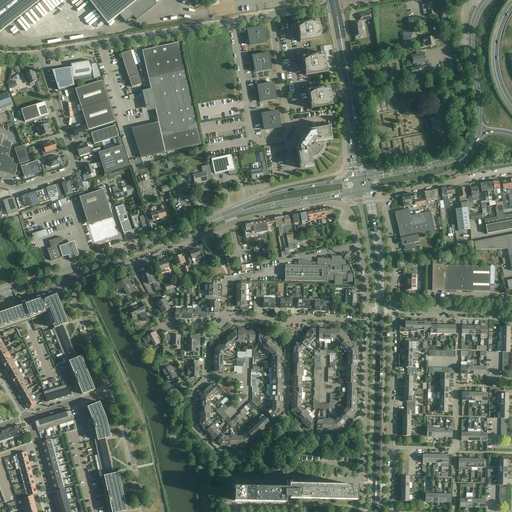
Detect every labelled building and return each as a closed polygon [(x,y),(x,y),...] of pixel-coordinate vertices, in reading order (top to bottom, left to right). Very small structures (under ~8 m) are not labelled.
[(0,0),(0,32),(3,30),(40,0),(88,0),(107,23),(107,24),(119,15),(126,23),(133,17),(136,21),(157,5),(153,1),(155,0),(0,0)] [(426,3),(428,15),(436,14),(434,2),(426,3)] [(408,18),(409,26),(421,25),(420,16),(408,18)] [(320,25),(319,20),(297,24),(298,29),(299,28),(299,31),(299,35),(300,35),(300,37),(299,37),(300,42),(322,39),(321,34),(320,31),(321,31),(320,28),(319,25),(320,25)] [(352,24),(354,36),(363,35),(361,23),(352,24)] [(250,45),(250,46),(267,43),(267,42),(266,42),(264,27),(247,30),(248,30),(250,45)] [(423,44),(423,47),(435,45),(433,37),(423,39),(424,44),(423,44)] [(155,106),(165,153),(201,144),(178,43),(142,51),(152,92),(147,93),(150,107),(155,106)] [(121,54),(129,78),(138,75),(131,51),(121,54)] [(417,67),(422,66),(422,65),(426,64),(425,62),(426,61),(425,53),(421,54),(420,51),(415,51),(416,55),(411,56),(412,64),(416,63),(417,67)] [(253,56),(255,72),(256,72),(271,69),(271,70),(268,53),(268,54),(253,56)] [(305,71),(306,76),(328,72),(327,67),(326,67),(325,58),(326,58),(325,53),(302,57),(303,62),(304,62),(306,71),(305,71)] [(71,67),(52,70),(58,91),(74,86),(101,77),(97,64),(91,64),(91,61),(71,64),(71,67)] [(423,66),(422,66),(417,67),(410,69),(411,74),(424,72),(423,66)] [(24,77),(27,76),(29,84),(30,87),(36,85),(35,82),(36,82),(37,81),(35,73),(34,74),(34,72),(34,70),(30,71),(29,68),(21,68),(24,77)] [(138,75),(129,78),(132,87),(142,84),(138,75)] [(75,89),(81,108),(108,100),(102,81),(75,89)] [(273,83),(258,86),(258,85),(260,102),(261,102),(276,99),(276,100),(273,83)] [(310,104),(311,109),(333,105),(333,100),(332,100),(330,91),(331,91),(330,86),(308,90),(309,95),(310,95),(311,104),(310,104)] [(0,95),(0,110),(13,105),(8,92),(0,95)] [(86,124),(87,127),(88,130),(115,122),(108,100),(81,108),(86,124)] [(21,110),(25,122),(49,114),(45,102),(21,110)] [(264,130),(281,127),(280,127),(278,112),(278,111),(262,114),(262,115),(265,130),(264,130)] [(42,126),(36,127),(38,131),(39,131),(40,136),(45,134),(47,134),(51,132),(49,124),(44,125),(42,126)] [(83,124),(76,126),(72,127),(73,130),(72,131),(73,133),(74,133),(75,136),(86,132),(84,128),(87,127),(86,124),(83,125),(83,124)] [(86,135),(87,137),(88,137),(88,138),(92,137),(94,144),(119,136),(115,125),(91,133),(86,135)] [(300,166),(300,168),(305,168),(305,167),(313,166),(312,159),(312,158),(314,157),(316,157),(317,156),(319,155),(320,153),(322,152),(323,150),(323,148),(324,146),(324,144),(324,143),(324,141),(325,140),(332,139),(331,131),(330,126),(328,126),(309,130),(306,135),(305,135),(300,142),(297,147),(300,166)] [(0,156),(9,158),(12,143),(2,141),(0,141),(0,142),(0,156)] [(43,156),(52,154),(51,151),(57,149),(54,142),(48,143),(48,142),(43,144),(44,148),(42,149),(44,156),(43,156)] [(90,153),(86,143),(77,146),(78,149),(77,149),(79,156),(90,153)] [(25,145),(14,148),(20,165),(30,161),(25,145)] [(98,153),(105,174),(129,166),(122,145),(98,153)] [(211,159),(212,161),(208,162),(209,165),(211,174),(215,174),(228,171),(228,172),(229,172),(230,173),(230,174),(229,174),(229,175),(235,173),(236,173),(237,173),(237,172),(237,171),(237,170),(236,163),(233,164),(231,155),(211,159)] [(240,157),(240,163),(254,161),(253,159),(256,158),(256,155),(240,157)] [(0,156),(0,171),(15,175),(17,165),(12,164),(14,159),(9,158),(0,156)] [(53,158),(49,160),(51,167),(61,163),(61,162),(62,162),(61,159),(60,160),(59,156),(55,157),(55,158),(53,158)] [(38,161),(21,166),(24,177),(41,172),(38,161)] [(87,173),(84,174),(86,180),(92,178),(91,175),(95,173),(92,164),(85,166),(87,173)] [(246,172),(247,176),(251,175),(252,179),(259,177),(259,178),(263,177),(262,169),(258,170),(257,164),(252,165),(253,170),(248,170),(246,172)] [(212,180),(211,174),(209,165),(201,167),(203,173),(193,175),(194,178),(193,178),(194,179),(195,183),(202,181),(202,182),(207,181),(206,175),(210,174),(212,180)] [(180,176),(172,179),(175,190),(184,187),(180,176)] [(77,192),(84,190),(83,188),(86,187),(85,182),(82,183),(80,178),(73,180),(75,184),(71,185),(74,193),(77,192)] [(506,194),(510,194),(507,180),(502,181),(503,189),(506,189),(506,192),(506,194)] [(69,182),(62,184),(66,196),(73,193),(69,184),(71,183),(69,184),(69,182)] [(118,189),(113,191),(115,199),(121,197),(127,195),(127,196),(135,194),(135,195),(138,194),(135,182),(131,184),(132,185),(126,187),(125,184),(124,184),(122,185),(121,185),(122,188),(118,189)] [(485,198),(488,198),(486,183),(480,184),(482,192),(484,192),(485,198)] [(55,186),(47,189),(50,198),(58,196),(55,186)] [(454,186),(446,188),(447,195),(455,194),(454,186)] [(474,207),(473,202),(472,197),(475,196),(476,199),(479,198),(478,196),(479,196),(477,187),(470,189),(471,195),(468,195),(469,199),(470,204),(467,204),(468,208),(474,207)] [(450,208),(449,202),(448,200),(449,200),(449,199),(448,199),(447,197),(447,195),(446,188),(441,189),(442,193),(443,197),(445,209),(450,208)] [(458,193),(460,202),(467,201),(467,204),(470,204),(469,199),(466,199),(465,193),(464,188),(458,189),(459,193),(458,193)] [(47,189),(41,191),(45,202),(51,200),(50,198),(47,189)] [(79,197),(94,243),(118,235),(103,189),(79,197)] [(402,196),(402,198),(404,207),(406,207),(426,201),(439,199),(437,189),(424,192),(426,200),(415,202),(413,194),(402,196)] [(41,191),(35,193),(39,204),(45,202),(41,191)] [(35,193),(29,195),(33,205),(33,206),(39,204),(35,193)] [(29,195),(23,197),(26,207),(33,205),(29,195)] [(19,212),(14,197),(3,201),(8,215),(19,212)] [(26,207),(23,197),(16,199),(20,209),(26,207)] [(467,204),(467,201),(460,202),(460,203),(461,203),(462,208),(455,209),(458,231),(470,230),(468,208),(467,204)] [(126,215),(127,215),(123,205),(115,207),(124,233),(132,230),(128,218),(127,218),(124,219),(123,216),(126,215)] [(161,210),(157,212),(160,218),(166,216),(163,205),(159,206),(161,210)] [(153,209),(149,210),(151,216),(153,221),(160,218),(157,212),(155,206),(152,207),(153,209)] [(408,210),(406,210),(403,211),(404,215),(402,216),(401,215),(396,216),(400,234),(403,234),(403,236),(402,236),(405,250),(415,248),(414,243),(418,242),(416,235),(434,231),(430,212),(410,216),(408,210)] [(511,213),(504,215),(504,211),(496,213),(497,217),(484,219),(487,234),(511,229),(511,213)] [(290,221),(289,216),(283,217),(286,231),(288,245),(289,248),(289,253),(290,253),(295,252),(294,244),(295,244),(293,237),(292,233),(289,233),(288,230),(288,229),(289,228),(289,227),(291,227),(291,224),(290,221)] [(267,226),(266,220),(245,224),(246,229),(245,229),(246,238),(251,237),(256,236),(256,235),(260,234),(260,233),(268,232),(267,226)] [(511,234),(474,242),(475,250),(509,249),(511,264),(511,234)] [(63,257),(59,245),(59,244),(63,242),(62,237),(49,241),(51,248),(47,249),(51,261),(63,257)] [(79,256),(75,241),(59,246),(63,257),(69,255),(70,259),(79,256)] [(189,262),(193,261),(194,264),(206,260),(202,250),(198,251),(198,249),(197,249),(195,250),(190,252),(186,253),(189,262)] [(174,257),(175,262),(177,265),(185,262),(184,257),(182,258),(181,255),(174,257)] [(307,260),(298,260),(298,262),(294,262),(294,265),(285,265),(285,281),(327,281),(327,280),(333,280),(333,284),(334,285),(341,285),(342,284),(342,279),(346,280),(346,281),(347,282),(352,282),(352,281),(353,274),(352,273),(347,273),(347,271),(348,271),(349,271),(349,265),(344,265),(344,264),(345,264),(344,263),(346,261),(344,260),(342,262),(342,261),(342,256),(341,256),(331,256),(331,259),(317,258),(317,262),(317,265),(310,265),(310,262),(307,262),(307,260)] [(131,262),(133,267),(143,264),(141,259),(131,262)] [(158,263),(160,268),(161,273),(166,272),(165,269),(169,267),(166,260),(158,263)] [(444,291),(445,265),(445,260),(433,260),(432,291),(444,291)] [(252,264),(237,266),(237,267),(238,268),(238,272),(242,272),(246,271),(246,268),(252,267),(261,266),(261,262),(252,263),(252,264)] [(468,291),(470,293),(471,291),(490,292),(490,266),(445,265),(444,291),(468,291)] [(145,270),(141,272),(144,278),(147,277),(149,284),(153,283),(154,287),(157,286),(157,287),(155,288),(156,291),(161,289),(160,286),(158,280),(155,281),(152,271),(150,266),(148,266),(146,267),(144,268),(145,270)] [(124,284),(129,282),(125,275),(120,278),(122,281),(124,284)] [(405,275),(405,282),(406,282),(406,284),(406,290),(408,290),(410,290),(416,290),(417,275),(405,275)] [(123,288),(127,295),(128,295),(135,291),(134,291),(133,292),(129,284),(130,283),(129,282),(124,284),(122,281),(120,282),(121,283),(119,284),(119,283),(113,286),(116,292),(123,288)] [(236,284),(236,289),(246,290),(246,284),(248,284),(249,281),(243,281),(242,284),(236,284)] [(208,285),(208,290),(217,290),(218,284),(211,284),(211,282),(208,282),(206,282),(205,284),(208,285)] [(165,285),(168,295),(175,292),(172,283),(165,285)] [(205,299),(207,299),(211,299),(211,296),(217,296),(217,290),(208,290),(208,296),(205,296),(205,299)] [(355,290),(350,290),(347,290),(347,295),(348,295),(348,303),(352,303),(352,305),(353,306),(354,306),(355,306),(356,306),(357,305),(357,303),(357,294),(355,294),(355,290)] [(0,330),(16,325),(24,322),(30,320),(31,320),(32,320),(43,316),(47,314),(49,314),(49,315),(52,321),(52,322),(53,325),(55,328),(63,325),(68,323),(62,309),(57,295),(57,294),(46,299),(45,297),(41,299),(40,299),(33,301),(26,304),(19,306),(13,308),(12,309),(5,311),(0,312),(0,330)] [(292,303),(295,303),(295,294),(292,294),(292,299),(286,299),(286,309),(292,309),(292,303)] [(297,309),(303,309),(303,299),(298,299),(298,294),(295,294),(295,303),(297,303),(297,309)] [(314,311),(320,311),(320,299),(315,299),(315,295),(312,295),(312,297),(312,303),(312,305),(314,305),(314,311)] [(156,303),(159,308),(168,303),(165,298),(167,297),(166,296),(164,296),(161,298),(162,300),(156,303)] [(263,308),(269,308),(269,296),(261,296),(260,302),(263,302),(263,308)] [(275,302),(278,302),(278,296),(275,296),(275,299),(269,298),(269,308),(275,308),(275,302)] [(280,308),(286,309),(286,299),(281,299),(281,296),(278,296),(278,302),(280,302),(280,308)] [(309,303),(312,303),(312,297),(309,297),(309,299),(303,299),(303,309),(309,309),(309,303)] [(209,302),(209,307),(219,307),(219,302),(213,301),(213,299),(211,299),(207,299),(207,301),(209,302)] [(320,299),(320,311),(326,311),(326,305),(329,305),(329,299),(326,299),(320,299)] [(246,301),(236,301),(236,307),(242,307),(242,310),(248,310),(248,307),(245,307),(246,301)] [(173,315),(173,313),(173,308),(171,309),(168,303),(159,308),(164,317),(168,315),(167,314),(169,313),(170,314),(170,315),(173,315)] [(143,304),(138,306),(127,312),(127,313),(129,312),(132,316),(131,316),(132,317),(139,314),(143,321),(149,318),(145,310),(146,310),(143,304)] [(175,319),(181,319),(181,309),(175,309),(176,306),(173,308),(173,313),(175,313),(175,319)] [(219,307),(209,307),(209,313),(207,313),(207,316),(213,316),(213,313),(219,313),(219,307)] [(411,322),(405,321),(405,325),(400,325),(399,332),(400,332),(408,332),(409,330),(411,330),(411,322)] [(55,328),(53,329),(55,336),(65,332),(63,325),(55,328)] [(306,331),(307,332),(314,339),(315,338),(315,335),(318,336),(318,329),(311,328),(308,331),(307,330),(306,331)] [(340,329),(336,329),(336,339),(337,340),(345,332),(344,331),(343,332),(340,329)] [(152,340),(154,344),(155,346),(160,343),(156,335),(157,335),(156,331),(150,334),(144,338),(147,343),(152,340)] [(229,334),(230,335),(237,342),(238,341),(238,331),(234,331),(231,334),(230,333),(229,334)] [(259,341),(260,342),(268,334),(267,333),(266,334),(263,331),(259,331),(259,341)] [(65,332),(55,336),(58,342),(68,338),(65,332)] [(307,332),(304,335),(303,334),(302,335),(304,337),(311,344),(311,343),(310,342),(314,339),(307,332)] [(346,333),(345,332),(337,340),(341,344),(340,344),(340,345),(348,337),(345,334),(346,333)] [(262,347),(263,347),(271,339),(270,339),(267,336),(269,335),(268,334),(260,342),(263,346),(262,347)] [(168,335),(168,340),(168,341),(171,341),(171,345),(174,345),(174,349),(180,349),(180,335),(171,335),(168,335)] [(188,351),(195,351),(196,344),(197,344),(197,346),(199,346),(199,335),(190,335),(190,340),(185,340),(188,340),(188,351)] [(225,338),(227,340),(227,339),(233,346),(234,346),(233,345),(237,342),(230,335),(227,338),(226,337),(225,338)] [(304,337),(301,340),(300,339),(299,340),(306,348),(311,344),(304,337)] [(349,338),(348,337),(340,345),(344,349),(351,342),(348,339),(349,338)] [(68,338),(58,342),(61,349),(71,345),(68,338)] [(221,342),(222,343),(229,350),(233,346),(227,339),(227,340),(224,343),(223,341),(221,342)] [(263,347),(267,351),(274,344),(271,341),(272,340),(271,339),(270,339),(271,339),(263,347)] [(299,340),(296,343),(295,342),(294,343),(296,345),(302,352),(303,352),(302,350),(305,347),(306,348),(299,340)] [(353,340),(351,342),(344,349),(345,348),(349,352),(348,353),(355,346),(356,345),(353,342),(354,341),(353,340)] [(268,351),(271,355),(278,348),(275,344),(276,343),(275,342),(274,344),(267,351),(268,351)] [(216,345),(217,347),(218,346),(224,353),(228,350),(229,351),(229,350),(222,343),(219,346),(217,345),(216,345)] [(71,345),(61,349),(63,356),(74,352),(71,345)] [(296,345),(293,348),(293,352),(291,352),(291,353),(293,353),(302,353),(302,352),(296,345)] [(213,355),(213,354),(224,355),(224,353),(218,346),(217,347),(215,349),(215,353),(213,353),(213,355)] [(355,346),(348,353),(348,354),(359,354),(359,353),(358,353),(358,349),(355,346)] [(5,347),(0,349),(0,356),(8,352),(5,347)] [(271,355),(271,356),(283,356),(283,355),(281,355),(281,351),(278,348),(271,355)] [(12,353),(11,351),(8,352),(0,356),(0,357),(3,362),(11,357),(10,355),(12,353),(12,352),(12,353)] [(74,352),(63,356),(66,362),(76,358),(74,352)] [(15,358),(14,356),(11,357),(3,362),(6,367),(14,362),(13,360),(15,358),(15,357),(15,358)] [(76,358),(66,362),(71,374),(74,373),(83,395),(95,390),(95,389),(93,390),(92,386),(93,386),(90,378),(89,379),(88,376),(89,375),(87,371),(86,371),(85,368),(86,368),(81,356),(76,358)] [(14,362),(6,367),(8,371),(8,372),(9,373),(17,368),(19,366),(18,364),(17,361),(14,362)] [(168,361),(160,366),(162,370),(165,375),(166,378),(168,381),(170,380),(171,382),(169,383),(169,384),(175,380),(174,378),(177,377),(173,370),(177,369),(173,363),(170,364),(168,361)] [(188,370),(188,371),(188,376),(190,376),(190,377),(195,377),(195,378),(197,378),(197,377),(198,377),(198,373),(198,368),(199,368),(199,365),(198,365),(198,361),(188,361),(190,361),(190,365),(191,365),(190,370),(188,370)] [(412,361),(404,361),(404,367),(406,367),(406,368),(407,368),(407,372),(416,372),(416,367),(415,367),(416,364),(412,364),(412,361)] [(17,368),(9,373),(10,374),(12,378),(20,373),(22,371),(21,368),(20,368),(19,366),(17,368)] [(416,372),(407,372),(407,376),(404,376),(404,383),(413,383),(416,383),(416,372)] [(23,378),(20,373),(12,378),(15,383),(23,378)] [(25,381),(23,378),(15,383),(18,388),(27,383),(29,382),(32,380),(31,378),(28,380),(27,379),(25,381)] [(28,386),(27,383),(18,388),(20,393),(27,389),(26,387),(28,386)] [(345,394),(347,394),(354,394),(354,385),(355,383),(348,383),(348,385),(348,388),(345,388),(345,394)] [(62,386),(66,396),(72,395),(69,384),(62,386)] [(206,386),(206,387),(213,395),(215,393),(217,395),(218,394),(219,395),(222,392),(216,386),(215,388),(211,384),(208,388),(206,386)] [(56,388),(59,398),(66,396),(62,386),(56,388)] [(201,391),(203,393),(210,400),(209,399),(213,395),(206,387),(205,387),(206,388),(203,391),(202,390),(201,391)] [(50,390),(53,400),(59,398),(56,388),(50,390)] [(30,394),(27,389),(20,393),(23,398),(30,394)] [(47,402),(53,400),(50,390),(44,392),(47,402)] [(496,390),(496,393),(500,393),(500,400),(508,400),(509,393),(504,393),(504,390),(496,390)] [(33,395),(32,393),(30,394),(23,398),(26,404),(33,400),(31,396),(33,395)] [(199,401),(200,402),(200,401),(210,401),(210,400),(203,393),(200,396),(200,400),(199,400),(199,401)] [(412,395),(404,395),(404,402),(406,402),(407,402),(407,406),(415,406),(415,395),(412,395)] [(38,401),(36,398),(35,399),(35,398),(35,399),(33,400),(26,404),(30,409),(36,405),(35,402),(38,401)] [(248,404),(252,407),(250,409),(251,411),(253,409),(255,411),(257,408),(250,401),(248,404)] [(100,402),(87,407),(92,418),(95,428),(92,429),(95,441),(105,439),(111,437),(108,425),(107,426),(106,422),(107,422),(106,417),(104,417),(103,414),(104,413),(101,406),(100,406),(99,403),(100,403),(100,402)] [(301,404),(290,404),(290,405),(291,405),(291,410),(294,412),(301,405),(301,404)] [(301,406),(301,405),(294,412),(293,413),(296,417),(295,418),(296,419),(298,417),(305,410),(304,411),(300,407),(301,406)] [(358,406),(356,405),(356,406),(347,406),(346,407),(353,414),(354,414),(356,411),(356,407),(358,407),(358,406)] [(415,406),(407,406),(407,411),(403,410),(402,417),(411,417),(411,414),(415,414),(415,406)] [(271,408),(278,416),(278,415),(281,413),(281,409),(283,409),(283,407),(281,407),(271,407),(271,408)] [(353,414),(346,407),(347,408),(343,411),(343,410),(342,411),(350,418),(353,415),(354,417),(355,416),(354,414),(353,414)] [(278,416),(271,408),(267,412),(272,417),(269,420),(272,423),(275,420),(274,419),(277,416),(278,417),(279,416),(278,415),(278,416)] [(70,410),(63,412),(66,423),(67,426),(74,424),(70,410)] [(309,414),(305,410),(298,417),(301,420),(300,421),(301,422),(309,414)] [(350,418),(342,411),(338,414),(345,422),(345,421),(348,419),(349,420),(350,419),(350,418)] [(56,415),(59,425),(66,423),(63,412),(56,415)] [(222,414),(220,416),(223,419),(225,421),(228,424),(229,424),(230,423),(232,421),(232,420),(224,412),(222,414)] [(309,414),(301,422),(304,425),(303,426),(304,427),(312,419),(308,415),(309,414)] [(338,415),(338,414),(334,418),(335,419),(342,427),(342,426),(345,423),(346,425),(347,424),(345,421),(345,422),(338,414),(338,415)] [(49,417),(52,427),(59,425),(56,415),(49,417)] [(42,419),(45,429),(52,427),(49,417),(42,419)] [(260,420),(267,428),(271,425),(272,426),(273,425),(265,417),(261,421),(260,420)] [(200,424),(202,426),(203,427),(209,421),(210,420),(210,419),(198,418),(198,420),(200,420),(200,424)] [(38,432),(45,429),(42,419),(35,421),(38,432)] [(313,420),(312,419),(304,427),(305,428),(306,427),(309,430),(313,430),(313,420)] [(342,427),(335,419),(334,420),(334,430),(338,430),(339,430),(340,431),(341,429),(340,428),(341,427),(342,429),(343,428),(342,426),(342,427)] [(260,420),(255,424),(262,431),(265,428),(267,429),(268,428),(267,428),(260,420)] [(205,433),(207,431),(206,431),(212,425),(209,421),(203,427),(202,426),(202,427),(205,431),(204,432),(205,433)] [(209,435),(209,436),(217,428),(213,424),(212,425),(206,431),(207,431),(210,434),(209,435)] [(255,424),(251,428),(258,435),(261,432),(262,433),(264,432),(262,431),(255,424)] [(19,425),(12,427),(16,438),(22,435),(19,426),(19,425)] [(12,427),(5,430),(9,440),(16,438),(12,427)] [(217,428),(209,436),(210,436),(213,439),(212,440),(213,441),(221,433),(217,429),(217,428)] [(251,428),(247,431),(254,439),(254,438),(257,436),(258,437),(259,436),(258,435),(251,428)] [(5,430),(0,431),(0,435),(3,442),(9,440),(5,430)] [(243,435),(243,436),(251,444),(251,443),(254,440),(255,441),(256,440),(254,438),(254,439),(247,431),(247,432),(248,433),(244,436),(243,435)] [(221,446),(225,446),(225,436),(224,435),(216,443),(217,444),(218,443),(221,446)] [(243,436),(242,436),(242,446),(246,446),(249,443),(250,444),(251,444),(243,436)] [(43,449),(54,446),(52,439),(41,442),(43,449)] [(105,439),(95,441),(96,448),(107,446),(105,439)] [(45,456),(56,453),(54,446),(43,449),(45,456)] [(107,446),(96,448),(98,455),(108,453),(107,446)] [(16,456),(13,457),(15,463),(18,462),(28,459),(27,452),(16,455),(16,456)] [(47,463),(58,460),(56,453),(45,456),(47,463)] [(108,453),(98,455),(99,462),(110,460),(108,453)] [(30,466),(28,459),(18,462),(19,469),(30,466)] [(484,459),(478,459),(477,467),(486,468),(486,460),(484,460),(484,459)] [(49,469),(59,466),(58,460),(47,463),(49,469)] [(110,460),(99,462),(101,469),(112,467),(110,460)] [(21,475),(32,472),(30,466),(19,469),(21,475)] [(51,476),(61,473),(59,466),(49,469),(51,476)] [(112,467),(101,469),(102,476),(113,474),(112,467)] [(34,479),(32,472),(21,475),(23,482),(34,479)] [(113,474),(102,476),(105,488),(107,488),(112,510),(112,511),(120,511),(122,511),(127,510),(125,510),(125,507),(126,506),(124,498),(123,498),(122,495),(124,495),(122,488),(121,488),(120,485),(121,485),(119,472),(113,474)] [(63,480),(61,473),(51,476),(52,483),(63,480)] [(292,485),(292,483),(293,483),(293,477),(290,477),(290,479),(288,479),(288,480),(286,480),(285,479),(283,480),(283,479),(280,481),(282,486),(282,489),(235,488),(235,501),(285,502),(285,497),(290,497),(290,498),(357,500),(357,487),(292,485)] [(23,482),(25,489),(36,486),(34,479),(23,482)] [(63,480),(52,483),(54,490),(65,487),(63,480)] [(36,486),(25,489),(27,496),(38,493),(36,486)] [(66,494),(57,497),(58,502),(68,499),(71,498),(70,493),(66,494)] [(425,500),(425,502),(431,502),(432,494),(423,494),(423,500),(425,500)] [(23,499),(25,504),(34,502),(33,496),(23,499)] [(36,507),(34,502),(25,504),(26,510),(36,507)]
